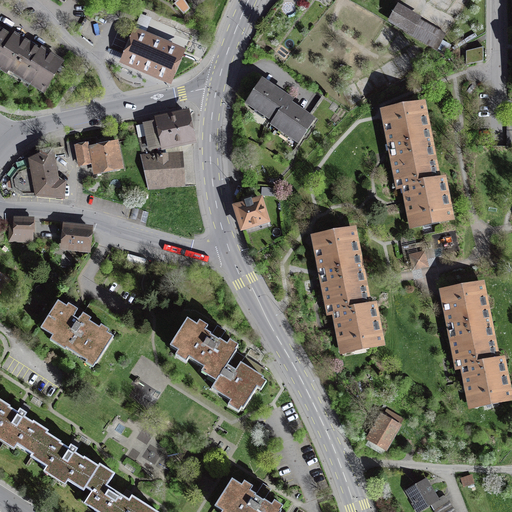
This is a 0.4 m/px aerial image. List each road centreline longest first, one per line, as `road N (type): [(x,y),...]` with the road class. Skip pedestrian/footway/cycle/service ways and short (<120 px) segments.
road 1 (tertiary): [(230,250),(339,462)]
road 2 (residential): [(0,209),(69,214),(200,253),(230,250)]
road 3 (residential): [(22,138),(217,86)]
road 4 (residential): [(339,462),(511,469)]
road 5 (tertiary): [(217,86),(210,171),(230,250)]
